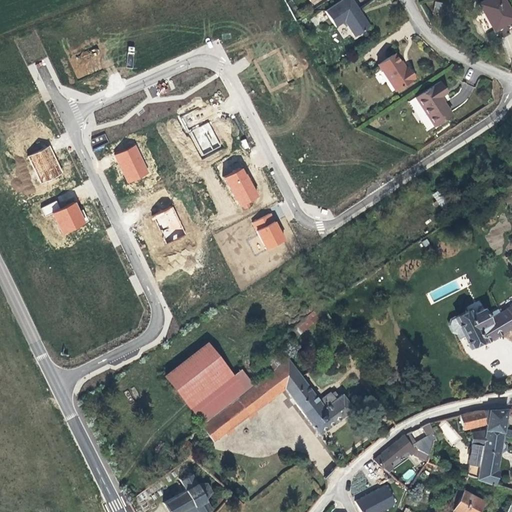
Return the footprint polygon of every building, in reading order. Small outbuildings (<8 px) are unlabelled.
[(361,16),(358,12),(360,11),(352,0),(341,0),(325,11),(335,27),(344,21),(354,36),(370,26),(363,15),(361,16)] [(511,19),(511,15),(503,0),(485,0),(479,4),(483,11),(484,10),(495,29),(508,21),(511,19)] [(439,13),(442,2),(435,1),(433,11),(439,13)] [(510,34),(508,31),(511,28),(508,21),(495,29),(491,31),(494,36),(494,38),(499,40),(510,34)] [(414,78),(407,67),(406,68),(405,69),(400,62),(395,54),(387,58),(387,61),(379,67),(395,90),(414,78)] [(451,114),(441,99),(440,100),(438,97),(439,96),(446,92),(439,82),(415,97),(433,126),(451,114)] [(202,105),(177,117),(200,161),(225,148),(202,105)] [(50,145),(27,156),(40,185),(63,173),(50,145)] [(136,145),(113,155),(128,186),(150,174),(136,145)] [(244,168),(222,178),(239,210),(261,198),(244,168)] [(448,203),(447,201),(446,202),(437,190),(432,194),(436,200),(433,202),(436,206),(438,204),(443,210),(449,206),(447,204),(448,203)] [(58,200),(41,208),(46,217),(52,214),(62,209),(58,200)] [(62,209),(52,214),(63,237),(88,226),(78,202),(62,209)] [(173,204),(151,215),(166,246),(188,236),(173,204)] [(273,212),(251,223),(268,254),(288,244),(273,212)] [(312,323),(326,311),(321,303),(306,316),(312,323)] [(483,344),(508,330),(511,327),(511,304),(499,313),(495,315),(493,312),(487,315),(483,308),(470,315),(468,311),(455,317),(455,318),(451,320),(449,325),(452,331),(456,332),(461,330),(469,346),(481,340),(483,344)] [(298,336),(312,323),(306,316),(291,328),(298,336)] [(205,422),(253,385),(240,368),(230,376),(225,368),(206,344),(165,376),(183,400),(184,399),(189,405),(190,403),(205,422)] [(281,363),(273,354),(261,359),(264,363),(261,365),(268,373),(281,363)] [(319,401),(286,358),(281,363),(268,373),(261,365),(258,361),(257,359),(249,366),(260,380),(253,385),(205,422),(201,426),(212,441),(284,388),(318,434),(352,408),(342,394),(338,396),(334,391),(331,393),(330,393),(319,401)] [(504,420),(506,409),(483,410),(484,424),(485,424),(485,429),(503,432),(502,436),(505,436),(511,438),(511,430),(503,429),(504,420)] [(484,424),(483,410),(473,411),(459,415),(462,430),(484,424)] [(435,440),(429,422),(421,426),(426,436),(431,444),(432,441),(435,440)] [(495,471),(499,451),(501,451),(504,449),(505,445),(503,442),(504,441),(505,436),(502,436),(503,432),(485,429),(485,430),(471,432),(471,444),(466,475),(466,476),(467,476),(491,484),(495,471)] [(417,450),(414,443),(408,433),(403,435),(373,460),(380,467),(387,473),(393,469),(388,462),(407,450),(411,455),(412,454),(415,451),(417,450)] [(428,454),(431,444),(426,436),(414,443),(417,450),(425,453),(428,454)] [(196,449),(185,439),(175,446),(187,457),(189,455),(190,456),(196,449)] [(422,459),(425,453),(417,450),(415,451),(412,454),(413,455),(422,459)] [(203,499),(210,491),(204,482),(195,483),(189,472),(188,473),(188,474),(185,476),(185,475),(183,476),(183,477),(180,479),(179,477),(178,478),(184,490),(162,502),(167,511),(177,511),(183,509),(184,511),(203,511),(209,509),(203,499)] [(387,483),(355,500),(361,511),(382,511),(399,504),(387,483)] [(438,493),(424,488),(422,494),(436,498),(438,493)] [(476,511),(482,501),(458,488),(448,508),(455,511),(476,511)]
